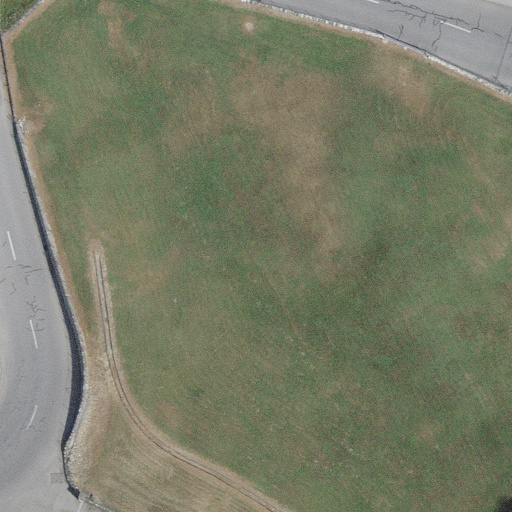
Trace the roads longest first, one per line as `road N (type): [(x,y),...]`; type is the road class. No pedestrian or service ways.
road 1 (tertiary): [(0,505),(27,496),(40,440),(0,223)]
road 2 (tertiary): [(331,0),(511,52)]
